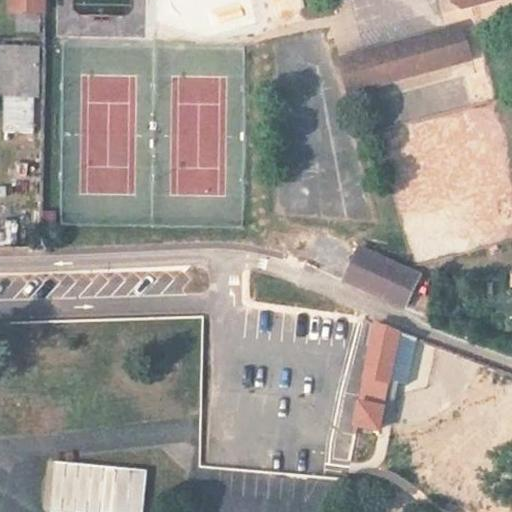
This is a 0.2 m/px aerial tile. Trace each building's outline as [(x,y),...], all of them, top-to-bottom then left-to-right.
[(0,0),(1,24),(37,23),(36,0),(0,0)] [(511,0),(440,0),(443,10),(458,19),(511,3),(511,0)] [(448,34),(433,38),(442,74),(457,70),(448,34)] [(351,98),(442,74),(433,38),(350,59),(341,61),(351,98)] [(0,44),(0,132),(38,133),(37,45),(0,44)] [(351,98),(341,61),(325,65),(335,102),(351,98)] [(281,205),(305,204),(304,179),(279,181),(281,205)] [(418,278),(358,252),(344,283),(405,309),(418,278)] [(389,349),(370,344),(364,368),(357,408),(351,441),(373,443),(389,349)] [(349,444),(200,443),(200,469),(349,470),(349,444)] [(148,511),(152,473),(61,462),(55,511),(65,511),(64,511),(148,511)]
